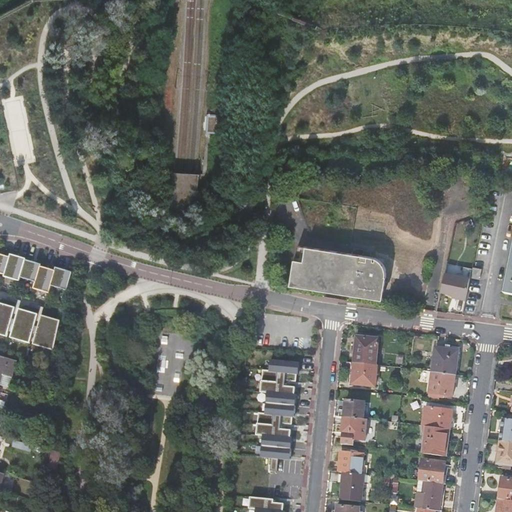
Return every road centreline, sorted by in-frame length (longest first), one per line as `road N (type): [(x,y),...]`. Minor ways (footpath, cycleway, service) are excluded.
road 1 (residential): [(331,311),(180,279),(0,223)]
road 2 (residential): [(312,511),(331,311)]
road 3 (unclassified): [(464,511),(487,332)]
road 4 (residential): [(487,332),(331,311)]
